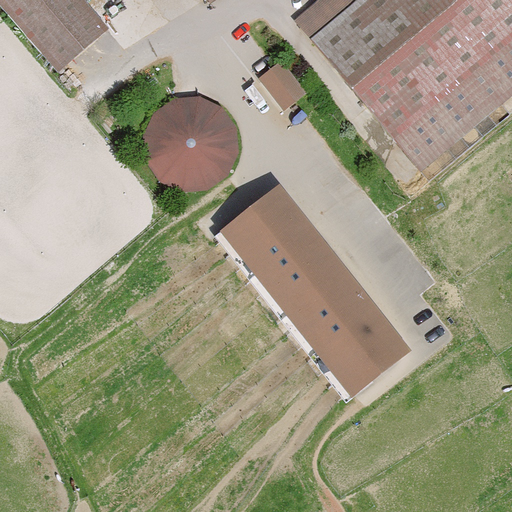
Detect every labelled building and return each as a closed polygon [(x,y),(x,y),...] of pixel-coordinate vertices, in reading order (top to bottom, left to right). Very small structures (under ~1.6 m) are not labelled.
[(108,30),(82,0),(0,0),(0,9),(56,74),(108,30)] [(511,0),(327,0),(298,25),(394,140),(511,41),(511,0)] [(511,92),(511,41),(394,140),(419,170),(511,92)] [(286,108),(302,95),(281,67),(265,80),(286,108)] [(157,117),(151,127),(147,139),(147,150),(149,161),(155,171),(163,180),(173,186),(184,190),(196,191),(207,188),(217,183),(226,175),(232,165),(236,153),(236,142),(234,131),(228,121),(220,112),(211,105),(200,102),(187,101),(176,104),(166,109),(157,117)] [(407,352),(279,193),(222,238),(351,398),(407,352)]
